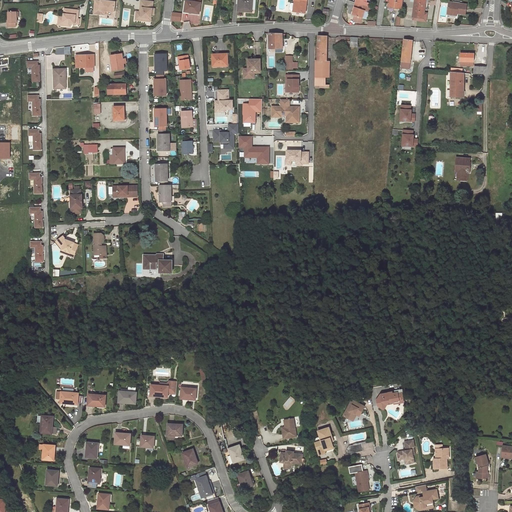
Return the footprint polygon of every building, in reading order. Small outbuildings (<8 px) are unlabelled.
[(96,0),(95,14),(101,14),(101,11),(106,12),(106,11),(115,12),(116,2),(102,0),(102,1),(96,0)] [(141,12),(140,12),(139,20),(152,22),(153,15),(155,15),(156,9),(153,9),(154,2),(142,0),(141,8),(143,8),(143,12),(141,12)] [(252,10),(252,0),(238,0),(238,11),(244,11),(244,10),(252,10)] [(305,13),(306,0),(295,0),(295,3),(294,10),(294,11),(305,13)] [(424,12),(425,0),(415,0),(413,17),(424,18),(424,12)] [(199,14),(201,3),(200,3),(195,2),(186,1),(185,12),(199,14)] [(363,5),(355,2),(354,6),(354,7),(352,15),(354,15),(362,18),(365,10),(362,9),(363,5)] [(465,14),(467,4),(449,2),(447,14),(457,15),(457,13),(465,14)] [(64,17),(62,17),(61,25),(71,26),(72,23),(80,24),(80,19),(78,19),(76,18),(77,15),(79,15),(80,10),(65,8),(64,17)] [(17,11),(9,11),(10,18),(10,22),(8,22),(8,26),(17,26),(17,22),(18,22),(18,16),(17,11)] [(424,18),(413,17),(413,19),(426,21),(427,13),(424,12),(424,18)] [(172,13),(172,22),(182,22),(182,13),(172,13)] [(362,18),(354,15),(352,21),(360,24),(362,18)] [(282,34),(269,34),(269,49),(283,48),(282,34)] [(327,61),(327,37),(318,36),(318,61),(327,61)] [(414,40),(405,39),(403,54),(412,55),(414,40)] [(124,63),(123,59),(122,53),(111,55),(114,71),(125,69),(124,63)] [(474,61),(474,54),(461,53),(460,61),(474,61)] [(77,67),(86,67),(93,67),(95,67),(94,54),(76,55),(77,67)] [(167,71),(167,54),(155,54),(156,71),(164,71),(167,71)] [(228,65),(227,54),(213,55),(214,66),(228,65)] [(412,55),(403,54),(402,61),(411,62),(412,55)] [(188,59),(188,55),(178,57),(180,70),(191,68),(189,60),(190,60),(189,59),(188,59)] [(243,69),(243,73),(253,73),(260,73),(260,60),(248,60),(248,69),(243,69)] [(38,61),(27,62),(28,67),(33,67),(33,81),(40,81),(40,65),(38,65),(38,61)] [(327,61),(318,61),(316,61),(316,78),(329,78),(329,68),(327,68),(327,61)] [(66,68),(54,68),(54,88),(66,88),(66,68)] [(464,73),(451,72),(451,90),(451,96),(464,96),(464,76),(464,73)] [(288,79),(288,92),(299,92),(299,75),(286,75),(286,79),(288,79)] [(164,78),(157,79),(155,79),(155,96),(166,96),(166,79),(164,78)] [(190,91),(191,91),(191,79),(180,80),(181,100),(190,99),(190,91)] [(127,84),(108,84),(108,94),(130,94),(130,88),(127,88),(127,84)] [(225,109),(233,109),(233,100),(229,100),(229,90),(218,90),(218,101),(216,101),(217,103),(216,103),(216,108),(221,108),(221,109),(225,109)] [(39,96),(29,96),(29,101),(34,101),(34,116),(42,115),(41,99),(39,100),(39,96)] [(250,99),(250,104),(244,104),(244,114),(244,122),(255,123),(255,117),(254,117),(254,115),(255,115),(255,111),(262,111),(262,99),(250,99)] [(289,106),(289,99),(280,99),(280,106),(271,106),(271,117),(281,117),(281,116),(286,116),(290,116),(290,122),(299,122),(299,111),(297,111),(297,106),(292,106),(292,108),(289,108),(289,106)] [(401,118),(406,119),(405,120),(415,121),(416,114),(411,114),(411,105),(402,105),(401,118)] [(124,106),(114,106),(114,120),(125,119),(124,106)] [(159,126),(167,126),(167,108),(155,109),(155,126),(159,126)] [(191,120),(193,119),(192,110),(182,111),(182,127),(193,126),(193,122),(191,122),(191,120)] [(234,144),(234,132),(239,132),(239,123),(229,123),(230,132),(222,132),(222,130),(214,130),(215,141),(221,140),(222,144),(225,144),(234,144)] [(40,130),(29,130),(30,135),(35,135),(35,150),(42,149),(42,134),(40,134),(40,130)] [(403,143),(408,144),(407,146),(418,146),(419,139),(413,139),(413,131),(404,130),(403,143)] [(167,133),(159,133),(158,133),(158,151),(170,151),(170,133),(167,133)] [(250,153),(250,157),(258,157),(258,163),(269,163),(269,147),(258,147),(258,148),(256,148),(256,147),(252,147),(252,136),(239,136),(240,147),(245,147),(245,153),(250,153)] [(193,154),(193,143),(192,140),(183,141),(183,146),(184,153),(184,154),(190,154),(193,154)] [(10,142),(0,143),(1,159),(11,158),(10,142)] [(89,143),(81,143),(81,152),(89,152),(89,144),(89,143)] [(112,152),(112,154),(114,154),(114,163),(125,163),(125,147),(114,147),(114,148),(111,148),(111,152),(112,152)] [(308,151),(301,151),(301,150),(287,150),(287,160),(291,160),(296,160),(296,164),(302,164),(302,163),(308,163),(308,151)] [(470,161),(470,158),(457,157),(456,162),(457,162),(457,171),(461,172),(460,179),(467,180),(467,171),(470,172),(471,161),(470,161)] [(160,181),(168,181),(168,164),(156,164),(156,181),(160,181)] [(41,173),(31,173),(31,179),(36,179),(36,193),(44,193),(43,177),(41,177),(41,173)] [(138,185),(129,186),(128,187),(134,187),(134,197),(139,196),(138,185)] [(160,185),(160,202),(164,202),(172,202),(172,188),(171,185),(168,185),(160,185)] [(129,186),(113,186),(114,197),(119,197),(119,195),(128,195),(128,197),(134,197),(134,187),(128,187),(129,186)] [(72,195),(72,209),(74,209),(75,213),(82,213),(82,209),(83,209),(83,204),(82,204),(81,200),(83,200),(83,194),(81,194),(81,190),(79,190),(75,190),(74,190),(74,195),(72,195)] [(42,207),(32,208),(32,213),(37,213),(37,227),(45,227),(44,211),(42,211),(42,207)] [(99,251),(99,255),(107,255),(107,248),(104,245),(101,246),(101,242),(103,242),(105,240),(104,236),(102,233),(95,234),(95,243),(96,243),(96,246),(94,245),(94,251),(99,251)] [(58,242),(63,249),(63,250),(71,253),(71,254),(75,256),(79,245),(75,244),(75,243),(66,239),(64,237),(58,242)] [(168,240),(160,242),(162,250),(170,248),(168,240)] [(43,242),(33,242),(33,247),(38,247),(38,262),(45,262),(45,246),(43,246),(43,242)] [(163,260),(164,255),(156,255),(146,255),(146,261),(144,261),(144,266),(150,266),(150,268),(157,268),(157,266),(160,266),(160,272),(172,272),(172,260),(163,260)] [(169,386),(152,384),(151,396),(168,397),(169,386)] [(197,389),(182,387),(181,399),(196,400),(197,389)] [(404,389),(396,391),(396,392),(394,392),(393,391),(392,391),(390,392),(390,393),(389,393),(389,392),(382,393),(378,399),(379,404),(384,408),(387,403),(388,403),(392,402),(392,401),(395,401),(395,403),(401,402),(400,399),(404,398),(404,389)] [(79,393),(62,391),(61,403),(78,404),(79,393)] [(128,391),(119,391),(118,402),(136,404),(137,392),(136,392),(128,391)] [(106,395),(88,393),(87,405),(105,407),(106,395)] [(345,414),(352,418),(355,412),(357,411),(357,410),(362,412),(365,405),(353,398),(345,414)] [(360,414),(362,412),(357,410),(357,411),(355,412),(352,418),(354,419),(357,413),(360,414)] [(42,415),(42,416),(42,422),(41,433),(52,434),(53,426),(54,416),(42,415)] [(285,437),(298,435),(295,417),(289,418),(289,421),(287,421),(286,423),(287,425),(283,426),(285,437)] [(168,423),(167,435),(167,439),(175,440),(175,435),(182,436),(183,424),(168,423)] [(317,441),(316,441),(319,449),(325,448),(334,445),(333,441),(332,437),(333,436),(330,426),(319,429),(321,435),(322,439),(317,441)] [(131,434),(116,433),(115,443),(130,445),(131,434)] [(155,436),(141,435),(140,446),(153,447),(155,436)] [(414,439),(405,441),(406,448),(408,447),(408,449),(407,450),(399,451),(398,453),(399,459),(405,457),(405,458),(409,458),(409,463),(415,462),(413,454),(415,454),(414,446),(415,446),(414,439)] [(99,443),(87,442),(86,457),(98,458),(99,443)] [(346,451),(346,454),(363,451),(361,443),(350,445),(350,448),(347,449),(347,451),(346,451)] [(44,444),(44,445),(44,449),(43,459),(55,460),(56,445),(44,444)] [(229,448),(221,445),(228,464),(244,459),(239,444),(229,448)] [(511,448),(511,446),(503,445),(502,457),(510,458),(510,456),(511,455),(511,448)] [(450,457),(449,447),(443,447),(443,449),(436,450),(436,454),(437,455),(438,457),(434,458),(434,468),(448,467),(447,457),(450,457)] [(194,449),(183,453),(188,467),(199,463),(194,449)] [(287,451),(282,451),(281,456),(285,456),(284,461),(285,461),(284,466),(291,467),(291,462),(293,462),(293,461),(301,462),(303,453),(294,452),(294,450),(290,450),(290,452),(289,451),(289,453),(287,453),(287,451)] [(476,456),(479,467),(479,471),(479,477),(489,478),(489,472),(488,471),(488,467),(487,467),(487,465),(488,465),(489,465),(486,453),(476,456)] [(356,471),(363,470),(362,463),(350,465),(351,472),(356,471)] [(90,467),(88,487),(100,488),(101,468),(90,467)] [(363,470),(356,471),(359,490),(369,489),(368,480),(367,473),(368,473),(367,469),(363,470)] [(59,470),(48,470),(47,485),(58,486),(59,470)] [(248,470),(238,474),(241,482),(235,485),(238,490),(253,484),(248,470)] [(206,475),(196,479),(201,494),(204,493),(205,496),(214,493),(211,485),(210,485),(209,483),(206,475)] [(439,497),(437,488),(427,490),(423,491),(424,496),(420,496),(418,497),(415,500),(416,505),(420,507),(426,506),(426,503),(433,501),(433,498),(439,497)] [(110,494),(99,493),(98,508),(109,509),(110,494)] [(3,495),(0,494),(0,511),(9,511),(9,510),(6,510),(7,499),(3,499),(3,495)] [(434,506),(433,501),(426,503),(426,506),(420,507),(416,505),(415,500),(418,497),(420,496),(420,495),(417,495),(414,500),(415,506),(419,509),(434,506)] [(207,500),(208,505),(219,501),(218,497),(207,500)] [(68,511),(69,499),(58,498),(56,511),(68,511)] [(222,511),(219,501),(208,505),(210,511),(222,511)] [(370,502),(359,504),(361,511),(370,511),(370,510),(371,510),(370,502)]
